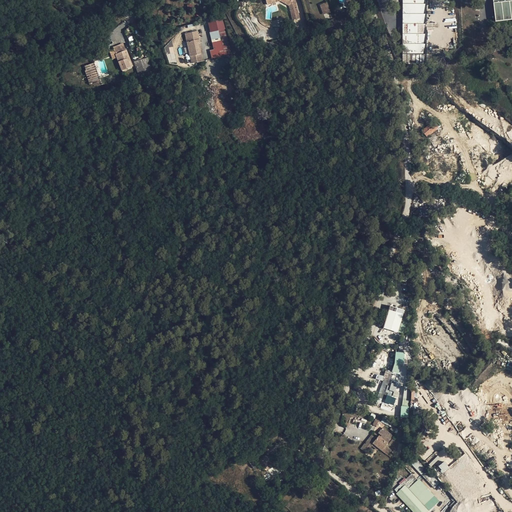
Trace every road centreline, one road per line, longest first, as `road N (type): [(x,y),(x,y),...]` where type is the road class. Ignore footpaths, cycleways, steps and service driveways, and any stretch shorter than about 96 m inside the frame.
road 1 (unclassified): [(388,511),(327,458),(332,420),(393,274),(411,188),(396,68),(370,0)]
road 2 (unknown): [(373,9),(335,19),(319,52),(258,45),(206,63)]
